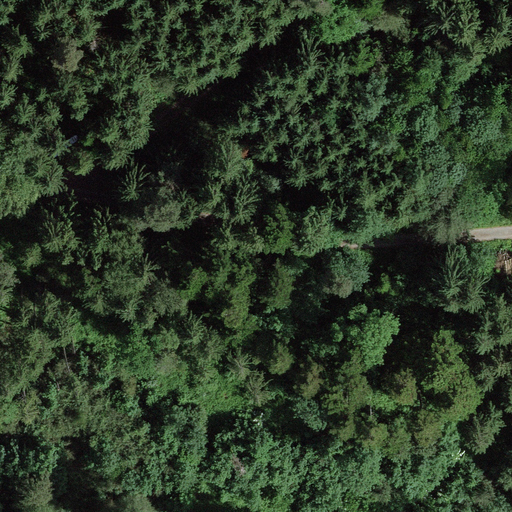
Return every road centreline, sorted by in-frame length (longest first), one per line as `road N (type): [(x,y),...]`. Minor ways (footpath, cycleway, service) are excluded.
road 1 (track): [(0,183),(307,237),(511,231)]
road 2 (track): [(68,191),(309,0)]
road 3 (track): [(406,511),(511,404)]
